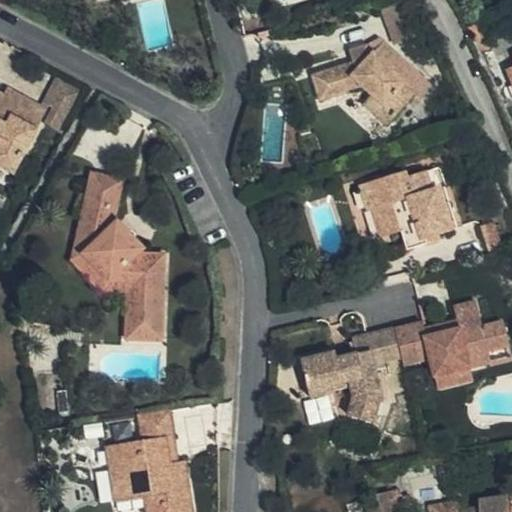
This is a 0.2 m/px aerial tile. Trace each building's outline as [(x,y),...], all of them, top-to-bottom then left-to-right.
[(405,9),(390,14),(399,41),(415,35),(405,9)] [(396,41),(391,45),(399,54),(404,50),(396,41)] [(399,54),(391,45),(387,42),(375,50),(367,46),(350,50),(353,64),(313,75),(320,100),(350,92),(347,78),(353,76),(373,96),(395,118),(416,96),(406,86),(408,83),(397,73),(407,62),(399,54)] [(52,103),(70,113),(84,88),(58,74),(44,99),(52,103)] [(17,100),(20,94),(5,86),(1,92),(17,100)] [(45,107),(20,94),(17,100),(1,92),(0,91),(0,162),(12,169),(45,107)] [(395,118),(373,96),(365,104),(387,126),(395,118)] [(61,128),(70,113),(52,103),(44,119),(61,128)] [(99,284),(132,286),(166,271),(166,255),(139,253),(106,226),(109,214),(118,178),(88,170),(65,256),(99,284)] [(441,191),(453,237),(460,235),(448,190),(449,190),(444,172),(430,176),(434,193),(441,191)] [(434,193),(430,176),(412,181),(410,175),(363,188),(369,212),(373,212),(384,209),(391,237),(403,234),(409,254),(430,248),(428,244),(441,240),(453,237),(441,191),(434,193)] [(384,209),(373,212),(380,240),(391,237),(384,209)] [(121,223),(109,214),(106,226),(139,253),(145,243),(121,223)] [(497,226),(483,230),(492,259),(505,255),(497,226)] [(166,271),(132,286),(131,336),(162,337),(166,271)] [(427,328),(399,335),(405,361),(407,370),(433,363),(438,382),(472,374),(491,369),(489,358),(511,353),(507,330),(485,335),(478,310),(457,315),(460,328),(429,336),(427,328)] [(399,335),(398,332),(371,336),(355,341),(358,355),(349,358),(353,374),(341,376),(337,362),(334,351),(300,360),(308,396),(330,391),(330,385),(355,380),(359,397),(351,417),(376,425),(386,401),(386,397),(378,368),(405,361),(399,335)] [(511,364),(511,353),(489,358),(491,369),(511,364)] [(353,374),(349,358),(337,362),(341,376),(353,374)] [(472,374),(438,382),(441,392),(474,384),(472,374)] [(179,437),(175,412),(142,418),(146,439),(112,445),(116,470),(132,467),(138,500),(152,497),(155,511),(200,511),(191,461),(183,462),(175,463),(170,438),(179,437)] [(183,462),(179,437),(170,438),(175,463),(183,462)] [(132,467),(116,470),(122,503),(138,500),(132,467)] [(401,511),(393,491),(373,499),(365,505),(367,511),(401,511)] [(510,511),(510,498),(464,502),(465,510),(482,508),(482,511),(510,511)] [(465,510),(464,502),(431,506),(432,511),(482,511),(482,508),(465,510)]
